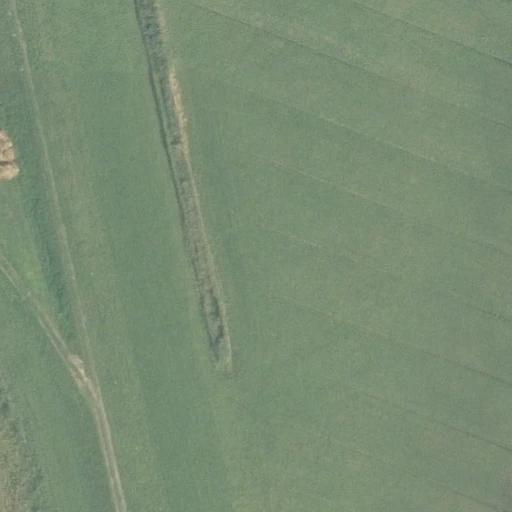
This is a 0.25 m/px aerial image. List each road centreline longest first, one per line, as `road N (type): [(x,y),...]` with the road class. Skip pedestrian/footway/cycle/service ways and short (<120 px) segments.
road 1 (track): [(14,0),(123,511)]
road 2 (track): [(0,255),(98,395)]
